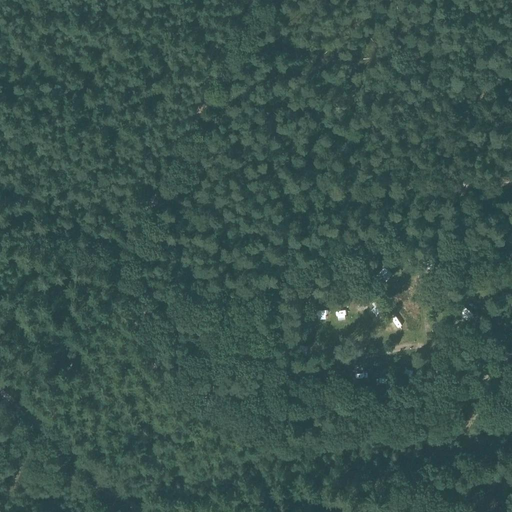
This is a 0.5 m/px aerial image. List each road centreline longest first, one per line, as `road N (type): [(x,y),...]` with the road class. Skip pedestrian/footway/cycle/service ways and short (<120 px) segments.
road 1 (track): [(205,407),(414,341),(425,349),(438,387),(461,394),(511,354)]
road 2 (track): [(511,183),(156,196)]
road 3 (track): [(156,196),(0,504)]
road 4 (track): [(205,407),(440,511)]
road 5 (track): [(156,196),(255,0)]
road 6 (track): [(0,390),(137,511)]
road 7 (track): [(0,235),(107,267),(127,308)]
road 8 (track): [(127,308),(150,362),(205,407)]
